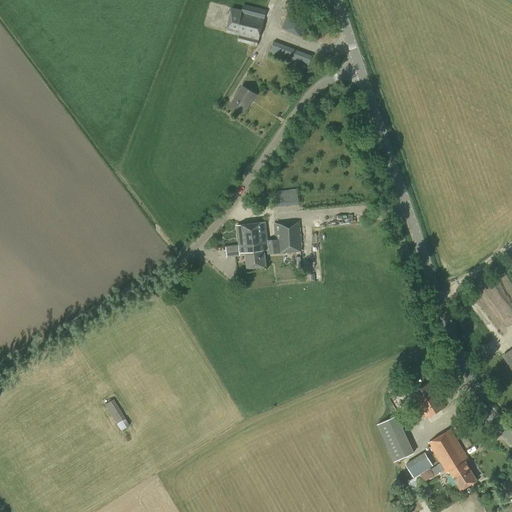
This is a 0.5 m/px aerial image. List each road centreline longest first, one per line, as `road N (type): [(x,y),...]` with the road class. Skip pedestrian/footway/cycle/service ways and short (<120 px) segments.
road 1 (unclassified): [(0,365),(201,245),(303,109),(359,66)]
road 2 (tertiary): [(511,442),(441,309),(359,66)]
